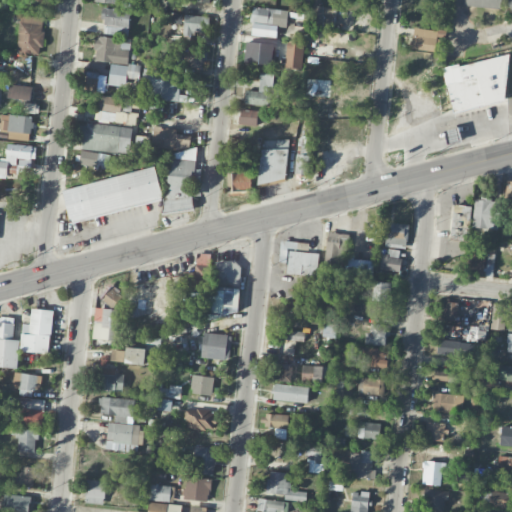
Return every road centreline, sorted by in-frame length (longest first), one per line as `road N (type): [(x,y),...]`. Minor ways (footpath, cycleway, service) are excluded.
road 1 (secondary): [(511,153),(0,290)]
road 2 (residential): [(424,176),(396,511)]
road 3 (residential): [(267,218),(234,511)]
road 4 (residential): [(72,0),(43,279)]
road 5 (residential): [(86,267),(59,511)]
road 6 (residential): [(232,0),(208,233)]
road 7 (residential): [(393,0),(375,189)]
